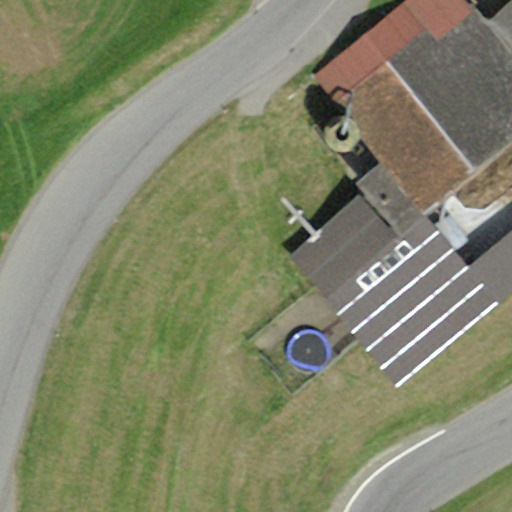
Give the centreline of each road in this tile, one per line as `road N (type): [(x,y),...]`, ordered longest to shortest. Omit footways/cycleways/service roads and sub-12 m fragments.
road 1 (residential): [(0,382),(39,264),(92,183),(160,112),(309,0)]
road 2 (residential): [(511,427),(384,511)]
